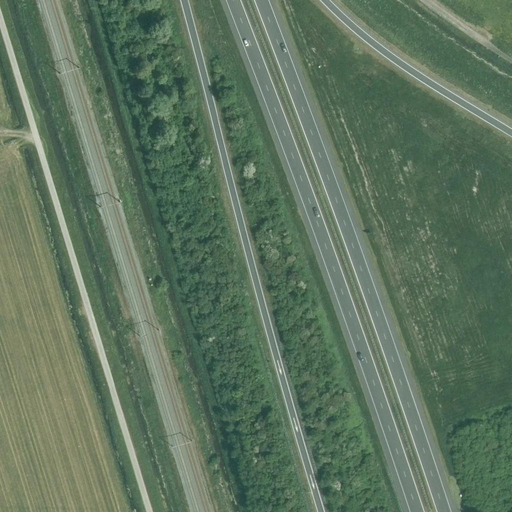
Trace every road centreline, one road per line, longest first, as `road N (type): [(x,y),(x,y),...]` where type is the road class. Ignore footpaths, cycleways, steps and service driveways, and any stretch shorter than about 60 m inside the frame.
road 1 (motorway): [(444,511),(261,0)]
road 2 (motorway): [(234,0),(415,511)]
road 3 (motorway): [(183,0),(321,511)]
road 4 (motorway): [(511,133),(392,58),(324,0)]
